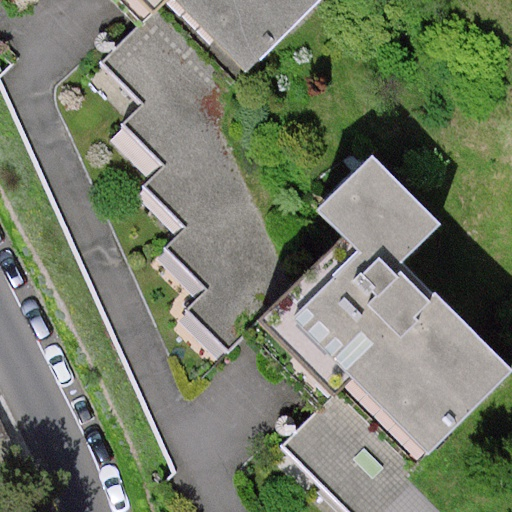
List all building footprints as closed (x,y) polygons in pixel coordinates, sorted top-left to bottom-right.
[(185,0),(255,67),(319,0),(185,0)] [(222,81),(150,16),(100,71),(142,109),(123,130),(169,172),(151,191),(196,232),(175,255),(215,292),(189,321),(231,359),(290,294),(222,81)] [(277,310),(421,454),(511,364),(511,362),(400,252),(434,218),(377,161),(324,213),(349,238),(277,310)] [(0,471),(22,463),(0,407),(0,471)] [(398,511),(354,470),(368,456),(319,410),(287,443),(358,511),(398,511)]
